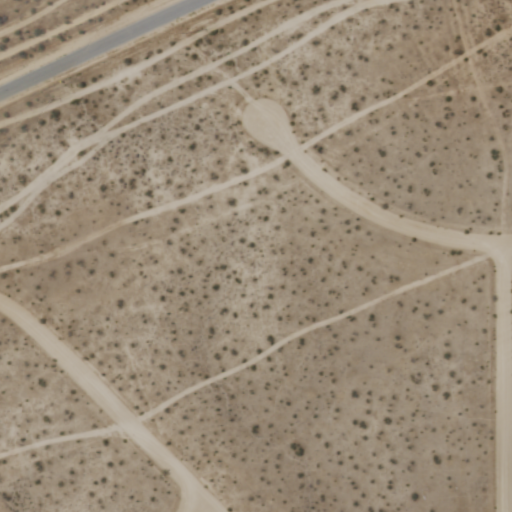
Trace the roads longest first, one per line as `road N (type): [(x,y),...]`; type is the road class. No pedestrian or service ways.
road 1 (track): [(261,124),(328,195),(377,225),(469,253),(511,252)]
road 2 (track): [(0,312),(202,511)]
road 3 (track): [(500,511),(498,254)]
road 4 (secondary): [(0,93),(200,0)]
